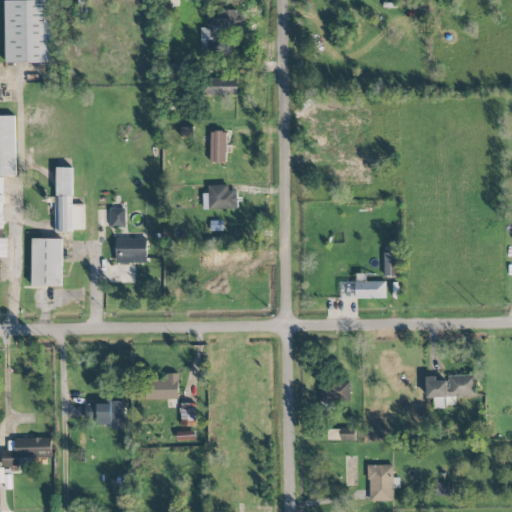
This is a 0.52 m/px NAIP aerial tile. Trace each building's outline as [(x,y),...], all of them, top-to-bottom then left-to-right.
[(50,0),(29,0),(4,0),(5,63),(51,62),(50,0)] [(238,10),(207,10),(207,28),(201,28),(201,54),(236,53),(236,36),(231,36),(231,32),(239,32),(238,10)] [(237,95),(237,78),(206,79),(206,96),(237,95)] [(307,124),(323,123),(322,105),(306,105),(307,124)] [(15,116),(0,116),(0,238),(3,238),(2,176),(16,175),(15,116)] [(211,132),(210,162),(226,162),(227,132),(211,132)] [(382,167),(383,154),(356,154),(356,166),(382,167)] [(55,231),(84,231),(84,204),(73,204),(73,168),(55,168),(55,231)] [(352,173),(336,174),(336,185),(369,185),(369,177),(352,177),(352,173)] [(203,194),(203,209),(237,209),(237,191),(229,191),(229,185),(208,185),(208,193),(203,194)] [(125,208),(110,209),(110,227),(125,227),(125,208)] [(61,287),(62,239),(32,239),(32,286),(61,287)] [(115,263),(147,263),(147,239),(115,239),(115,263)] [(398,253),(384,253),(384,276),(399,276),(398,253)] [(356,299),(386,298),(386,281),(355,281),(356,299)] [(476,397),(475,375),(448,376),(448,381),(437,381),(437,376),(426,377),(427,398),(446,397),(446,404),(455,404),(454,397),(476,397)] [(146,399),(178,400),(178,376),(146,376),(146,399)] [(350,382),(319,382),(319,402),(350,401),(350,382)] [(86,403),(86,416),(96,415),(96,424),(110,424),(110,430),(125,429),(124,402),(86,403)] [(333,440),(354,439),(354,430),(333,431),(333,440)] [(29,459),(51,458),(51,438),(8,439),(8,451),(2,451),(3,467),(29,466),(29,459)] [(394,501),(394,488),(400,488),(399,478),(394,478),(393,465),(368,465),(369,501),(394,501)] [(435,496),(452,496),(453,483),(435,483),(435,496)]
